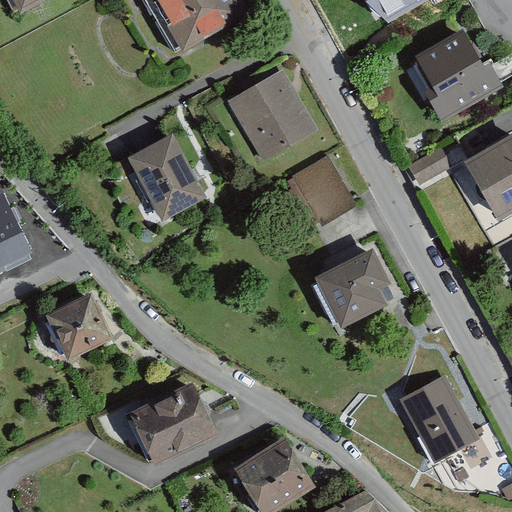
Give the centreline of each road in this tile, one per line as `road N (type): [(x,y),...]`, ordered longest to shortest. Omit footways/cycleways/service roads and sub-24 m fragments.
road 1 (residential): [(405,511),(336,448),(184,355),(127,303),(0,155)]
road 2 (residential): [(511,428),(279,0)]
